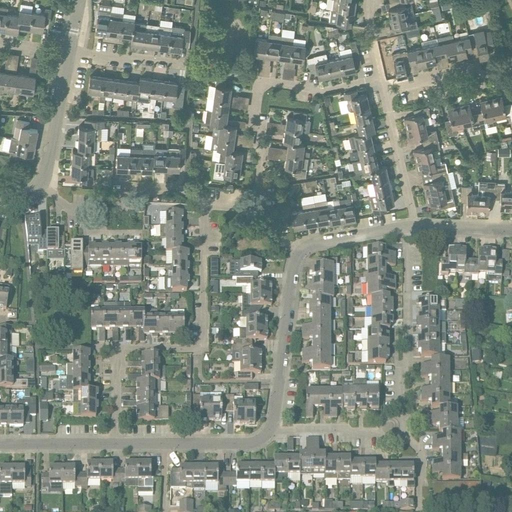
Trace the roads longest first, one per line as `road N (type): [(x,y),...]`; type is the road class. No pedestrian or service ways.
road 1 (residential): [(118,347),(202,347),(203,206)]
road 2 (residential): [(404,429),(406,230)]
road 3 (residential): [(259,81),(69,54)]
road 4 (residential): [(203,206),(184,193),(129,188),(118,211),(69,209),(42,186)]
road 5 (residential): [(271,428),(299,253)]
road 6 (residential): [(417,229),(384,92)]
road 7 (residential): [(485,504),(432,503),(423,492),(421,445),(404,429)]
road 8 (residential): [(69,54),(42,186)]
road 9 (residential): [(404,429),(271,428)]
road 10 (residential): [(262,209),(259,81)]
road 11 (residential): [(379,76),(319,92),(259,81)]
